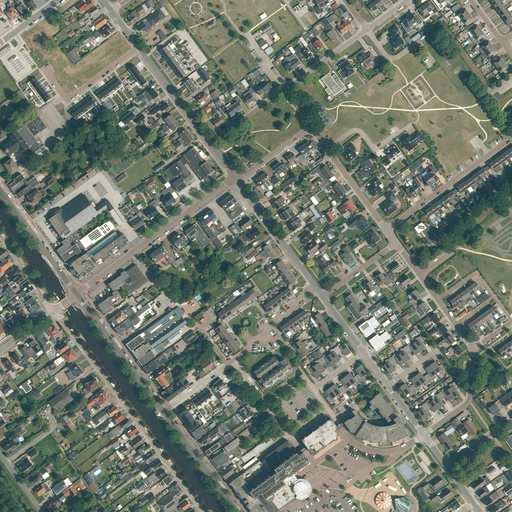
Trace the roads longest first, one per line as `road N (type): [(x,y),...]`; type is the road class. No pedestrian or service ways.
road 1 (residential): [(204,511),(51,312)]
road 2 (unclassified): [(76,293),(233,178)]
road 3 (residential): [(386,229),(511,136)]
road 4 (secondary): [(163,411),(76,293)]
road 5 (residential): [(315,287),(236,181)]
road 6 (secondary): [(76,293),(0,190)]
road 7 (residential): [(386,229),(305,130)]
road 8 (residential): [(44,69),(66,99),(137,47)]
road 9 (secondary): [(237,511),(163,411)]
road 10 (residential): [(210,144),(137,47)]
